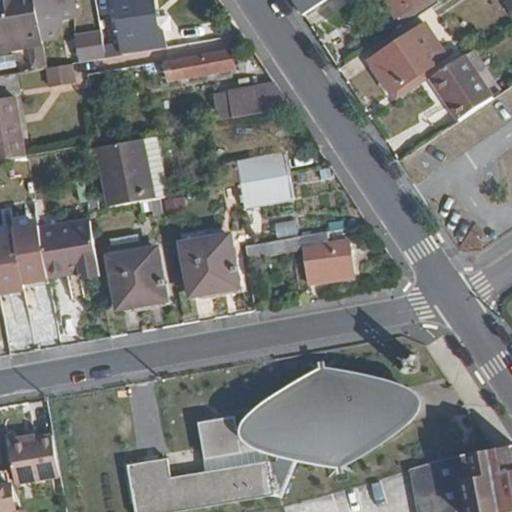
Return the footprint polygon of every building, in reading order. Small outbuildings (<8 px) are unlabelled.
[(39,26),(34,0),(0,0),(0,50),(42,43),(39,26)] [(77,20),(73,0),(34,0),(39,26),(77,20)] [(163,53),(154,0),(117,0),(125,44),(136,43),(139,57),(163,53)] [(287,0),(300,18),(326,0),(287,0)] [(422,0),(380,0),(395,20),(422,0)] [(511,0),(502,0),(502,1),(511,17),(511,0)] [(420,75),(447,56),(425,25),(369,63),(395,100),(424,81),(420,75)] [(101,60),(95,29),(76,31),(82,64),(101,60)] [(490,98),(460,56),(428,78),(456,121),(490,98)] [(237,74),(234,57),(167,68),(170,85),(237,74)] [(47,84),(75,82),(73,63),(46,66),(47,84)] [(0,161),(21,157),(11,96),(13,93),(11,79),(0,80),(0,161)] [(295,113),(280,90),(225,100),(228,125),(295,113)] [(157,203),(146,139),(114,145),(125,208),(157,203)] [(295,180),(292,161),(239,169),(242,188),(295,180)] [(299,204),(295,180),(242,188),(246,214),(299,204)] [(294,220),(273,222),(274,236),(295,234),(294,220)] [(103,284),(93,228),(42,237),(50,288),(81,284),(83,287),(103,284)] [(356,279),(347,230),(305,238),(309,264),(307,266),(311,288),(356,279)] [(239,294),(229,242),(183,250),(192,302),(239,294)] [(167,306),(159,254),(113,262),(122,314),(167,306)] [(405,359),(400,357),(399,358),(404,361),(405,368),(402,372),(404,374),(408,370),(411,370),(416,372),(418,369),(412,366),(412,363),(415,356),(413,355),(409,359),(405,359)] [(237,430),(238,443),(249,449),(264,456),(282,461),(304,466),(325,468),(346,466),(369,458),(384,450),(399,439),(411,428),(403,386),(381,378),(365,374),(349,373),(333,374),(314,377),(300,382),(271,400),(237,430)] [(238,443),(237,430),(234,417),(197,423),(204,462),(240,456),(238,443)] [(61,480),(53,439),(11,447),(18,487),(61,480)] [(511,511),(511,451),(446,464),(412,474),(418,511),(511,511)] [(282,461),(264,456),(265,465),(167,482),(164,457),(130,463),(137,511),(165,511),(270,493),(272,496),(277,496),(282,461)] [(17,511),(10,475),(0,476),(0,511),(17,511)]
